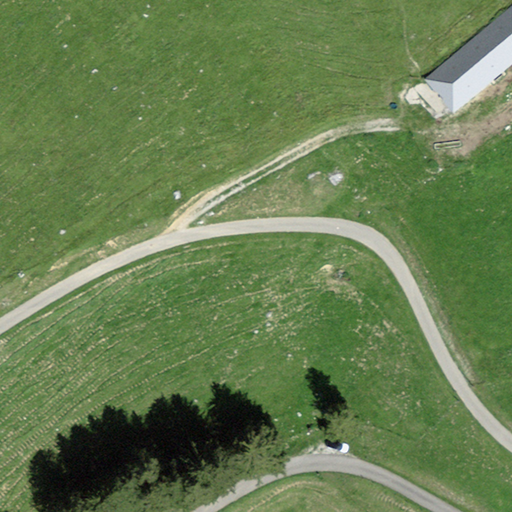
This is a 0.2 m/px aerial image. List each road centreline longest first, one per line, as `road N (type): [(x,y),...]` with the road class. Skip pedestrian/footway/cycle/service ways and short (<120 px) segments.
road 1 (track): [(334,227),(255,226),(171,240),(64,288),(0,330)]
road 2 (track): [(511,444),(487,425),(440,356),(398,268),(371,240),(334,227)]
road 3 (track): [(452,511),(340,460),(294,463),(245,481),(197,511)]
